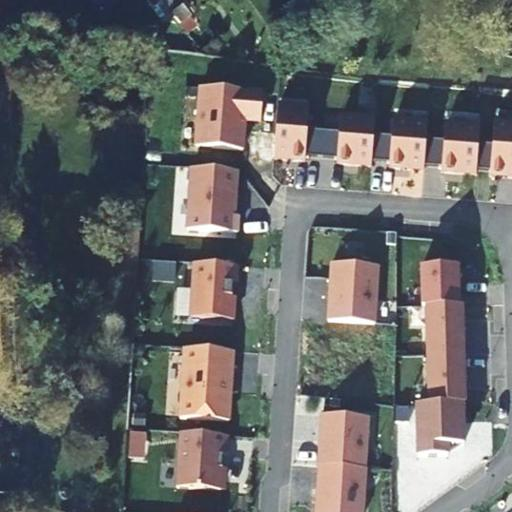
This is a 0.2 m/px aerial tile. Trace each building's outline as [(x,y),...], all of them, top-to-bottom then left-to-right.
[(159,1),(158,0),(144,0),(152,10),(161,3),(159,1)] [(158,0),(159,1),(161,3),(176,24),(187,16),(180,6),(178,7),(173,0),(158,0)] [(202,90),(197,149),(244,153),(246,122),(262,123),(264,94),(202,90)] [(306,164),(310,111),(279,109),(275,161),(306,164)] [(338,166),(372,169),(376,123),(342,120),(338,166)] [(390,170),(425,173),(428,127),(394,124),(390,170)] [(491,178),(511,179),(511,127),(495,126),(491,178)] [(477,177),(480,131),(446,128),(442,174),(477,177)] [(236,219),(239,174),(193,171),(189,232),(239,236),(240,219),(236,219)] [(240,269),(196,266),(193,320),(235,323),(237,300),(234,299),(235,286),(239,286),(240,269)] [(334,266),(330,324),(376,327),(380,269),(334,266)] [(427,309),(460,309),(459,268),(422,269),(423,310),(427,309)] [(460,309),(427,309),(428,358),(465,357),(465,339),(463,339),(462,308),(460,309)] [(230,423),(234,353),(186,350),(182,420),(230,423)] [(465,357),(428,358),(430,407),(463,406),(465,406),(464,375),(466,375),(465,357)] [(463,406),(430,407),(417,407),(419,459),(448,458),(448,448),(464,447),(463,406)] [(370,419),(324,417),(321,468),(366,471),(370,419)] [(229,457),(230,438),(182,435),(178,489),(222,492),(225,456),(229,457)] [(364,511),(366,471),(321,468),(318,511),(364,511)]
